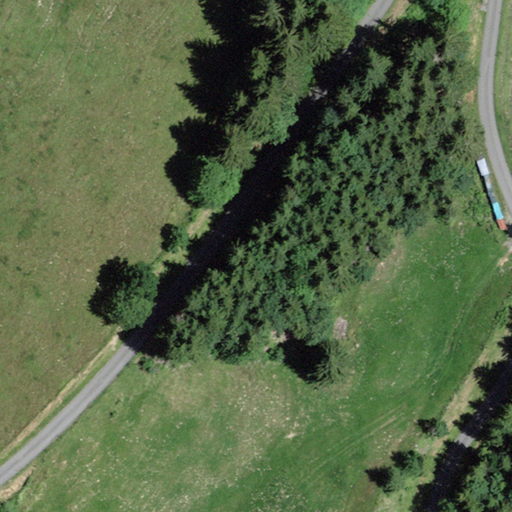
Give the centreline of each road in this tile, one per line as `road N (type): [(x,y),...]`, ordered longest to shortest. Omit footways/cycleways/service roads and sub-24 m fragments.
road 1 (unclassified): [(382,0),(208,250),(111,371),(0,475)]
road 2 (unclassified): [(511,198),(485,104),(497,0)]
road 3 (unclassified): [(434,511),(445,473),(511,371)]
